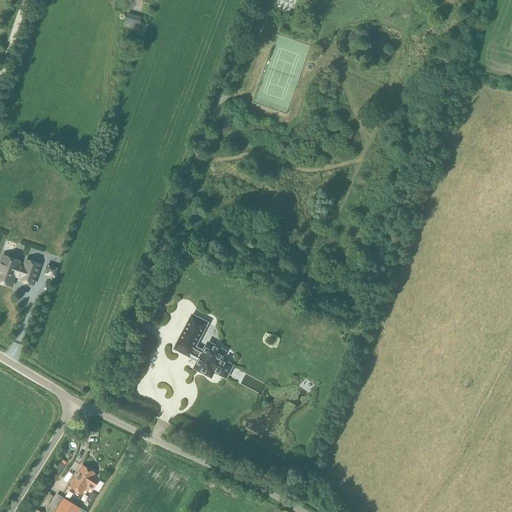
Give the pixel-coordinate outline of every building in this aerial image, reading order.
[(39,265),(25,261),(23,268),(18,267),(19,262),(2,257),(0,263),(0,284),(11,288),(14,278),(19,280),(19,282),(32,286),(39,265)] [(48,265),(44,274),(54,277),(57,268),(48,265)] [(46,302),(49,292),(43,289),(39,300),(46,302)] [(174,297),(179,303),(187,296),(182,290),(174,297)] [(193,314),(174,349),(197,361),(194,368),(212,377),(215,371),(227,377),(233,365),(222,359),(226,351),(208,341),(204,350),(196,346),(208,322),(193,314)] [(158,356),(152,359),(158,368),(164,365),(158,356)] [(175,378),(183,379),(184,372),(176,371),(175,378)] [(60,462),(54,471),(59,474),(64,465),(60,462)] [(92,488),(98,479),(93,476),(94,474),(82,466),(69,487),(81,494),(87,485),(92,488)] [(178,497),(182,490),(173,485),(169,492),(178,497)] [(91,492),(87,498),(92,501),(96,495),(91,492)] [(81,511),(57,496),(47,511),(37,511),(36,511),(81,511)]
